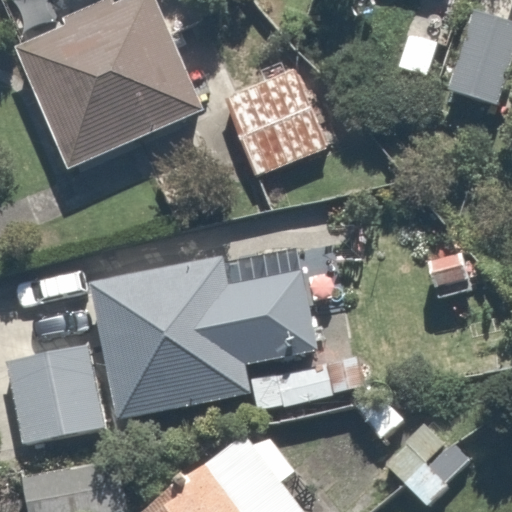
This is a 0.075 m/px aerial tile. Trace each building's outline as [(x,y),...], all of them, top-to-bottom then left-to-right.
[(207,110),(156,0),(115,0),(2,52),(60,177),(207,110)] [(511,56),(511,25),(475,9),(440,87),(488,109),(511,56)] [(337,161),(294,61),(220,93),(263,193),(337,161)] [(315,283),(238,291),(236,270),(101,283),(115,421),(250,408),(245,364),(322,356),(315,283)] [(105,429),(94,345),(4,358),(16,441),(105,429)] [(303,472),(260,415),(135,509),(137,511),(307,511),(287,485),(303,472)] [(429,511),(455,488),(418,449),(391,475),(425,511),(429,511)] [(117,511),(113,455),(18,462),(22,511),(117,511)]
